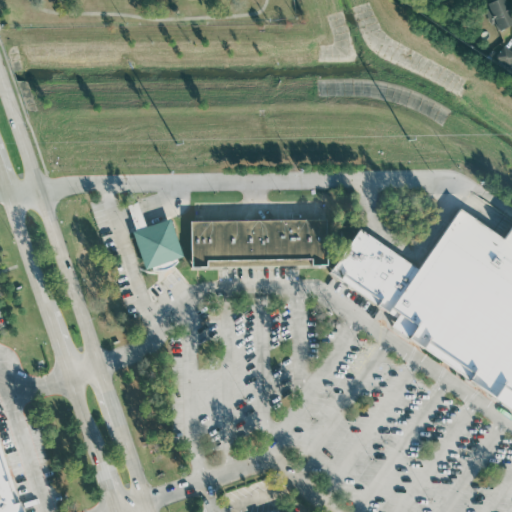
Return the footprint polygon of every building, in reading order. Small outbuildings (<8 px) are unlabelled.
[(490,0),(490,26),(511,26),(511,0),(490,0)] [(511,53),(504,46),(495,57),(508,68),(511,63),(511,53)] [(135,232),(146,228),(136,202),(125,206),(135,232)] [(511,247),(458,210),(417,270),(389,310),(511,396),(511,247)] [(131,233),(135,232),(146,228),(169,220),(182,256),(144,269),(131,233)] [(188,266),(188,221),(326,220),(327,265),(188,266)] [(359,230),(417,270),(389,310),(331,271),(359,230)] [(0,511),(0,452),(20,510),(20,511),(0,511)]
